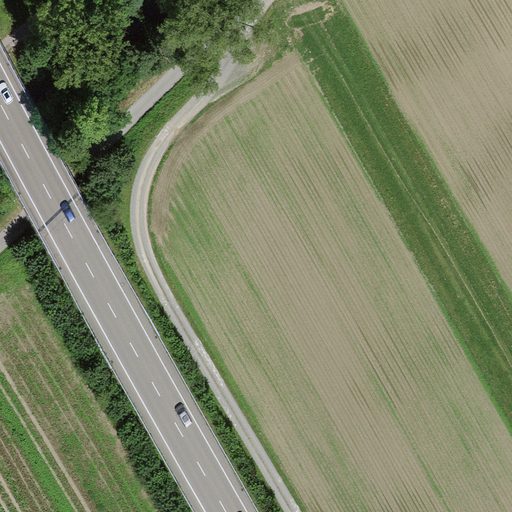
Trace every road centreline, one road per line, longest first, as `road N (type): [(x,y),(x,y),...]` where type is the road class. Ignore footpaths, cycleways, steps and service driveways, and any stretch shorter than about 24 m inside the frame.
road 1 (track): [(297,511),(144,274),(137,226),(153,150),(243,48),(241,23),(253,1)]
road 2 (primary): [(225,511),(0,101)]
road 3 (track): [(0,242),(254,0)]
